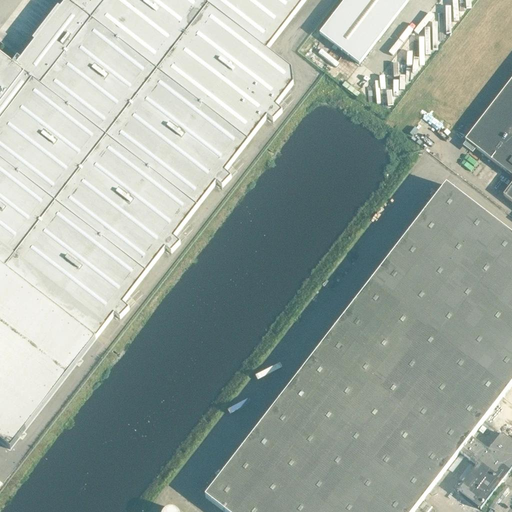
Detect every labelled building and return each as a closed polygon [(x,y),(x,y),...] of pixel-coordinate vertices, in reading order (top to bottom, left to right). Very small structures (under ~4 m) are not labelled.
[(0,441),(10,450),(248,143),(293,85),(291,70),(267,51),(306,0),(68,0),(67,2),(66,3),(60,10),(58,9),(55,12),(33,42),(35,43),(16,68),(0,55),(0,441)] [(346,0),(320,35),(359,66),(409,0),(346,0)] [(511,80),(465,141),(511,177),(511,184),(503,196),(511,203),(511,80)] [(481,511),(508,475),(511,469),(511,442),(501,434),(488,451),(471,438),(511,385),(511,237),(446,186),(205,498),(223,511),(414,511),(440,478),(435,474),(441,466),(447,471),(460,453),(477,467),(457,492),(481,511)] [(440,478),(447,471),(441,466),(435,474),(440,478)]
